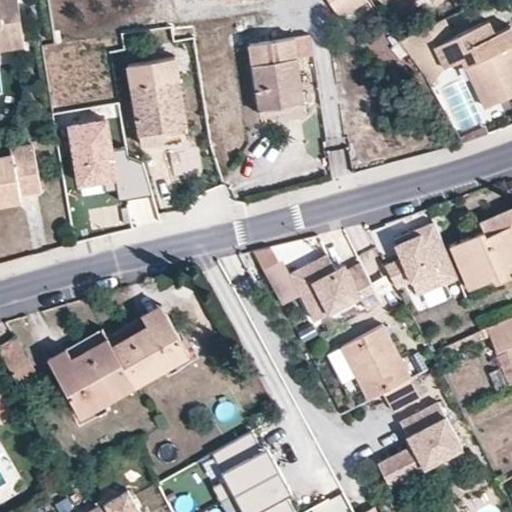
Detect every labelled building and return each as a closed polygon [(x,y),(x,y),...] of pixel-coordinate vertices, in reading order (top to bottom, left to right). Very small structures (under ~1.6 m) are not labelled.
[(0,0),(0,48),(25,45),(18,0),(0,0)] [(365,0),(328,0),(340,17),(365,0)] [(511,94),(511,46),(511,45),(511,25),(495,33),(489,20),(454,37),(445,19),(399,42),(411,57),(435,45),(445,66),(462,58),(486,107),(511,94)] [(305,101),(297,57),(312,54),(309,34),(250,43),(260,109),(277,106),(305,101)] [(445,66),(435,45),(411,57),(424,74),(431,86),(445,66)] [(188,126),(176,56),(128,64),(140,134),(171,129),(188,126)] [(307,114),(305,101),(277,106),(280,119),(307,114)] [(153,194),(143,161),(128,155),(126,146),(117,147),(112,118),(71,125),(82,195),(117,189),(119,199),(153,194)] [(462,142),(489,133),(485,125),(459,137),(462,142)] [(162,142),(171,129),(140,134),(142,145),(162,142)] [(42,191),(33,143),(10,147),(12,154),(0,156),(0,203),(22,200),(21,194),(42,191)] [(511,208),(481,222),(485,230),(487,235),(511,224),(511,208)] [(458,276),(434,221),(393,239),(401,258),(386,265),(397,286),(411,280),(418,294),(458,276)] [(511,275),(511,224),(487,235),(485,230),(450,245),(469,288),(495,277),(497,282),(511,275)] [(382,301),(361,261),(348,268),(345,263),(336,267),(328,252),(290,272),(301,294),(315,320),(360,296),(367,309),(382,301)] [(301,294),(290,272),(282,257),(262,267),(282,303),(301,294)] [(113,345),(167,314),(161,304),(107,335),(109,337),(113,345)] [(190,353),(167,314),(113,345),(136,384),(190,353)] [(511,317),(487,329),(490,335),(511,384),(511,383),(511,317)] [(411,377),(383,324),(342,345),(359,378),(364,375),(367,380),(362,383),(370,398),(384,391),(409,378),(411,377)] [(73,357),(109,337),(107,335),(103,327),(68,347),(73,357)] [(449,354),(490,335),(487,329),(486,327),(445,346),(449,354)] [(31,363),(16,336),(0,344),(0,350),(14,374),(31,363)] [(136,384),(113,345),(109,337),(73,357),(68,347),(49,358),(82,415),(136,384)] [(41,380),(31,363),(14,374),(23,391),(41,380)] [(367,380),(364,375),(359,378),(362,383),(367,380)] [(419,397),(409,378),(384,391),(394,410),(419,397)] [(463,447),(439,401),(401,421),(409,437),(413,435),(416,440),(413,446),(378,464),(389,485),(463,447)] [(283,483),(250,423),(207,446),(221,471),(206,479),(224,511),(233,511),(242,508),(244,511),(291,511),(277,486),(283,483)] [(141,511),(128,489),(88,511),(141,511)]
